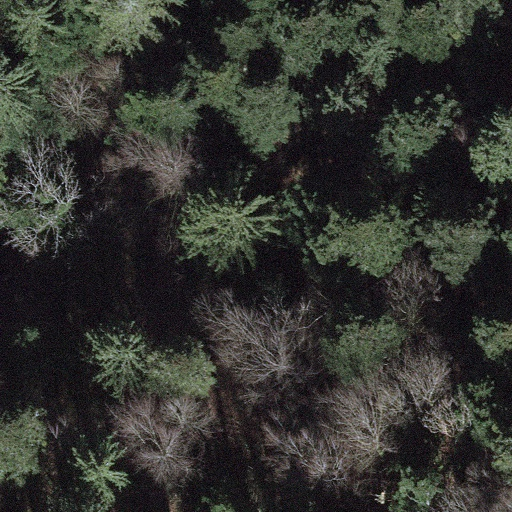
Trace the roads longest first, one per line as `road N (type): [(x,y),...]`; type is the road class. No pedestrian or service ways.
road 1 (track): [(55,273),(511,89)]
road 2 (track): [(0,340),(267,0)]
